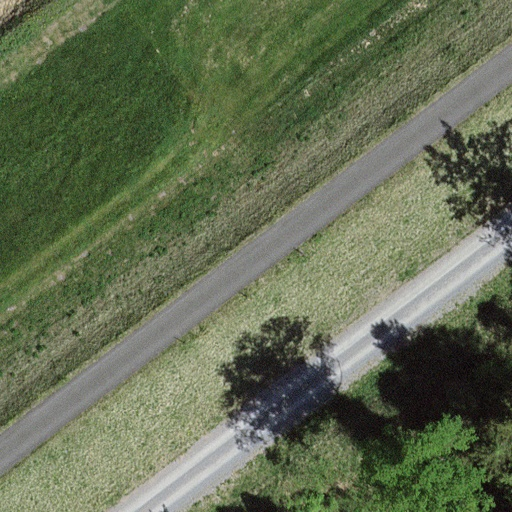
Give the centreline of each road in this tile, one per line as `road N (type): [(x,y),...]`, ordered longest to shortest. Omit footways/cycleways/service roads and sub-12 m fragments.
road 1 (track): [(511,67),(0,460)]
road 2 (track): [(137,511),(511,222)]
